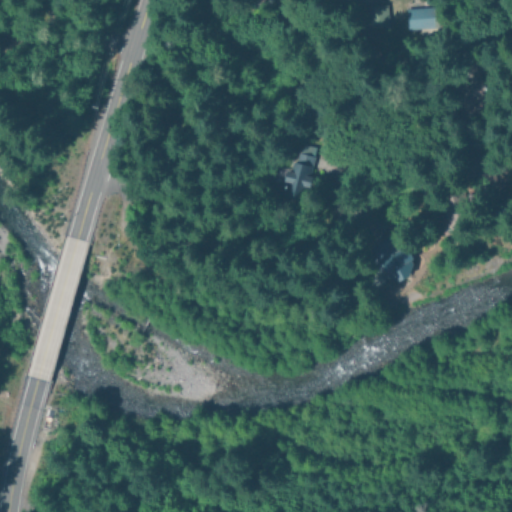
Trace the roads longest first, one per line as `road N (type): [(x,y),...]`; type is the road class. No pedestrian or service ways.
road 1 (residential): [(103,172),(199,239),(291,247),(404,190),(511,164)]
road 2 (secondary): [(76,236),(103,172),(150,0)]
road 3 (secondary): [(34,376),(76,236)]
road 4 (residential): [(0,24),(36,41),(137,43)]
road 5 (secondary): [(6,511),(34,376)]
